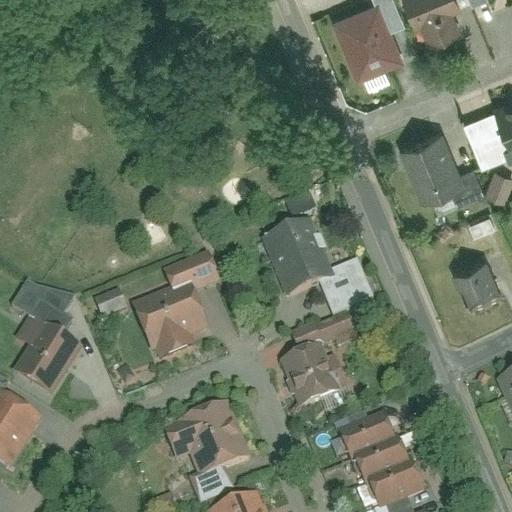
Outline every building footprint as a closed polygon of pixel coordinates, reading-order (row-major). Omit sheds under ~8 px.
[(372,0),(331,17),(357,78),(404,58),(391,26),(379,0),(372,0)] [(379,0),(391,26),(406,20),(397,0),(379,0)] [(405,0),(423,42),(460,27),(453,10),(462,6),(460,2),(459,0),(405,0)] [(511,100),(495,107),(511,145),(511,144),(511,100)] [(465,120),(483,164),(511,152),(511,148),(511,145),(495,107),(465,120)] [(400,146),(421,198),(464,181),(460,171),(443,129),(400,146)] [(474,165),(460,171),(464,181),(470,196),(484,190),(474,165)] [(488,195),(508,201),(511,185),(511,174),(495,169),(488,195)] [(474,239),(497,230),(490,213),(468,222),(474,239)] [(334,277),(331,270),(310,220),(262,240),(286,297),(319,284),(334,277)] [(190,288),(192,294),(220,283),(207,253),(161,272),(169,290),(171,296),(190,288)] [(470,313),(504,299),(487,256),(453,270),(470,313)] [(319,284),(334,320),(349,313),(375,302),(357,259),(331,270),(334,277),(319,284)] [(29,317),(63,337),(74,321),(66,316),(74,302),(27,282),(12,306),(29,317)] [(189,338),(207,330),(192,294),(190,288),(171,296),(169,290),(129,307),(149,354),(154,352),(159,363),(194,349),(189,338)] [(101,320),(126,310),(118,291),(93,301),(101,320)] [(292,338),(300,356),(320,347),(357,332),(349,313),(334,320),(292,338)] [(13,375),(53,399),(83,350),(63,337),(29,317),(14,340),(29,349),(13,375)] [(300,411),(340,394),(320,347),(300,356),(280,365),(300,411)] [(511,416),(511,373),(495,381),(511,416)] [(0,465),(8,470),(40,419),(0,394),(0,465)] [(199,479),(251,458),(228,402),(161,430),(174,463),(190,456),(199,479)] [(351,461),(393,444),(380,413),(336,432),(349,462),(351,461)] [(367,486),(408,468),(397,442),(393,444),(351,461),(363,488),(367,486)] [(408,499),(423,493),(412,467),(408,468),(367,486),(378,511),(385,509),(408,499)] [(209,511),(263,511),(256,493),(209,511)] [(149,505),(151,511),(173,511),(176,511),(170,496),(149,505)] [(386,511),(413,511),(408,499),(385,509),(386,511)]
